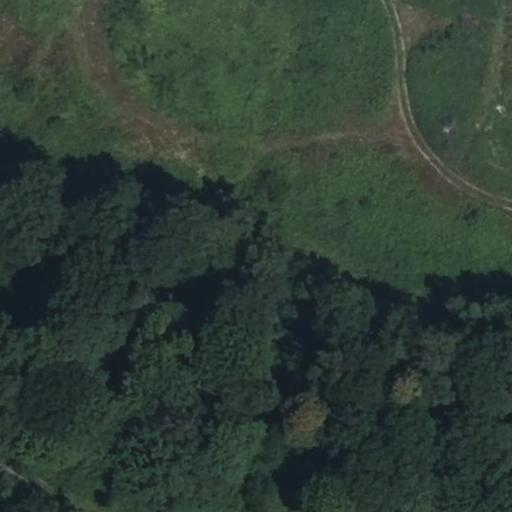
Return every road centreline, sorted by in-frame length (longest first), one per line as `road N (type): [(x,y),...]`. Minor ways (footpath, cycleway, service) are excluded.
road 1 (track): [(505,0),(499,65),(466,148),(415,160),(280,156),(202,142),(146,120),(100,93),(78,61),(84,0)]
road 2 (track): [(399,159),(467,206),(497,220),(511,217)]
road 3 (track): [(0,225),(32,282),(31,295),(0,328)]
road 4 (track): [(0,461),(112,511)]
